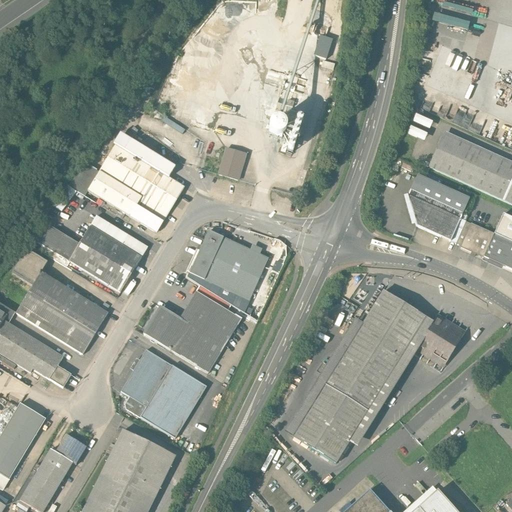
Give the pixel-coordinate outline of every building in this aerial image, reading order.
[(473,15),(443,7),(442,11),(472,19),(473,15)] [(469,27),(433,17),(431,26),(467,35),(469,27)] [(332,38),(302,35),(301,40),(332,43),(332,38)] [(286,138),(282,150),(289,152),(298,123),(277,117),(273,134),(286,138)] [(432,124),(415,117),(411,124),(428,132),(432,124)] [(427,136),(410,129),(406,136),(423,144),(427,136)] [(99,172),(85,193),(156,235),(184,189),(168,180),(174,169),(118,135),(111,147),(114,148),(99,172)] [(511,165),(445,136),(430,170),(511,206),(511,165)] [(246,155),(225,149),(217,176),(238,182),(246,155)] [(85,193),(99,172),(84,164),(66,187),(83,197),(85,193)] [(307,170),(296,167),(294,179),(304,182),(307,170)] [(422,179),(417,177),(408,197),(465,223),(468,217),(462,215),(469,200),(440,188),(443,182),(424,174),(422,179)] [(75,193),(66,187),(52,206),(61,212),(75,193)] [(408,197),(404,199),(411,227),(416,225),(416,227),(461,247),(471,226),(465,223),(408,197)] [(511,219),(503,215),(494,236),(511,243),(511,219)] [(36,244),(35,246),(119,295),(147,249),(95,218),(78,247),(46,228),(36,244)] [(36,244),(46,228),(47,226),(40,222),(27,238),(36,244)] [(494,236),(471,226),(461,247),(461,248),(483,258),(494,236)] [(190,273),(189,275),(249,302),(267,260),(259,256),(261,251),(252,247),(250,252),(208,233),(199,252),(190,273)] [(511,243),(494,236),(483,258),(482,262),(487,264),(486,265),(501,271),(503,267),(511,271),(511,243)] [(190,273),(199,252),(196,251),(187,272),(190,273)] [(31,290),(40,275),(46,265),(26,253),(20,263),(18,262),(9,277),(31,290)] [(107,315),(40,275),(31,290),(14,317),(82,357),(107,315)] [(159,307),(142,335),(208,375),(241,320),(195,293),(179,319),(159,307)] [(363,326),(294,441),(336,467),(349,446),(359,452),(417,355),(435,325),(383,293),(363,326)] [(2,323),(7,326),(14,315),(0,307),(0,313),(6,317),(2,323)] [(31,372),(62,390),(69,377),(56,369),(62,358),(7,326),(2,323),(6,317),(0,313),(0,357),(15,367),(29,375),(31,372)] [(464,333),(440,318),(435,325),(417,355),(442,370),(464,333)] [(294,441),(363,326),(355,321),(285,435),(294,441)] [(206,389),(145,352),(139,363),(136,361),(130,370),(134,373),(121,394),(129,398),(124,406),(125,411),(174,440),(206,389)] [(0,363),(13,371),(15,367),(0,357),(0,363)] [(44,422),(19,406),(0,437),(0,475),(8,480),(44,422)] [(149,511),(176,458),(122,432),(82,511),(149,511)] [(86,449),(65,436),(53,456),(71,466),(75,468),(86,449)] [(53,456),(49,453),(19,502),(34,511),(42,511),(71,466),(53,456)] [(8,480),(0,475),(0,491),(1,492),(8,480)] [(339,511),(392,511),(370,486),(339,511)] [(457,511),(435,486),(406,511),(457,511)]
